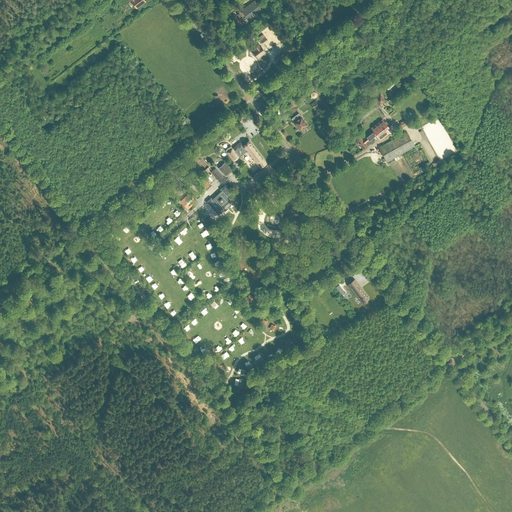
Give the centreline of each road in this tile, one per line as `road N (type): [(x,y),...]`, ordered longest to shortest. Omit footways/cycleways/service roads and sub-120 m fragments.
road 1 (tertiary): [(451,363),(177,0)]
road 2 (track): [(224,112),(76,225)]
road 3 (track): [(367,427),(432,435),(493,511)]
road 4 (track): [(250,99),(379,0)]
